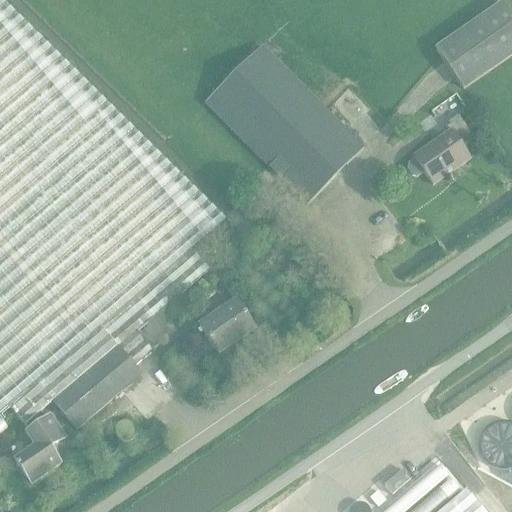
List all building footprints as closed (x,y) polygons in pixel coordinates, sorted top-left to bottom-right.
[(511,18),(501,3),(434,50),(435,50),(439,57),(463,90),(464,89),(511,55),(511,18)] [(204,104),(306,206),(362,150),(261,48),(204,104)] [(407,165),(406,171),(411,178),(417,178),(423,174),(432,187),(470,160),(462,148),(474,139),(458,116),(444,125),(449,132),(412,158),(414,160),(407,165)] [(276,225),(266,235),(273,242),(283,232),(276,225)] [(238,342),(254,331),(234,303),(198,328),(217,355),(237,341),(238,342)] [(54,448),(65,440),(49,418),(24,435),(31,445),(34,445),(33,454),(29,453),(14,464),(30,487),(59,467),(52,456),(54,448)] [(383,488),(391,497),(410,481),(402,471),(383,488)] [(480,511),(465,493),(442,511),(480,511)]
